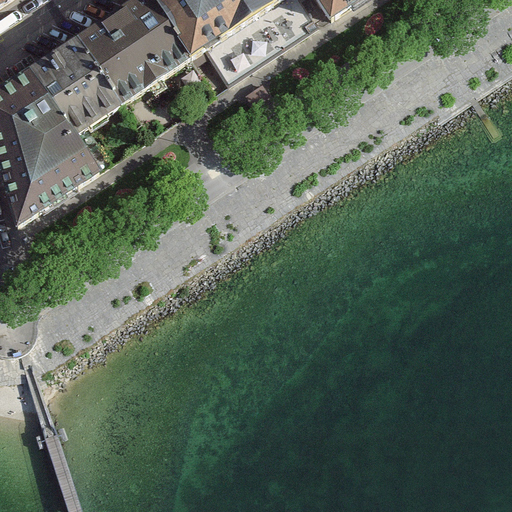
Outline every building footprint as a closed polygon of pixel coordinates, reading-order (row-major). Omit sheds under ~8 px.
[(0,0),(0,9),(13,0),(0,0)] [(191,63),(149,0),(147,0),(78,46),(120,109),(191,63)] [(149,0),(191,63),(205,54),(229,89),(318,29),(299,0),(149,0)] [(316,0),(331,22),(366,0),(316,0)] [(120,109),(78,46),(31,77),(75,141),(99,176),(113,169),(88,132),(120,109)] [(0,168),(18,230),(99,176),(75,141),(31,77),(0,97),(0,168)] [(262,88),(246,98),(253,109),(269,99),(262,88)]
